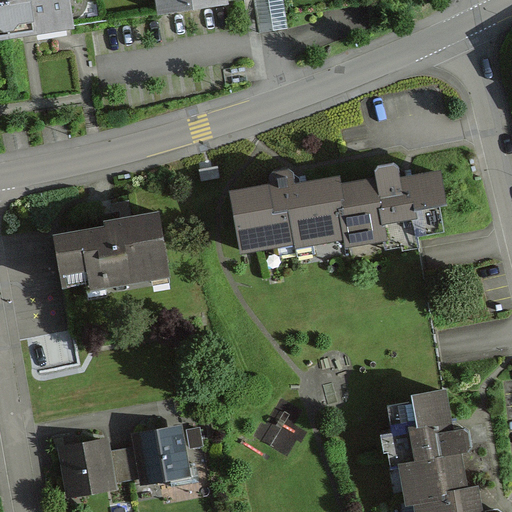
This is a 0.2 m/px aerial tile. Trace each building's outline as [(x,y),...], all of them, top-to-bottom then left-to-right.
[(0,0),(0,43),(73,32),(72,25),(68,0),(0,0)] [(230,6),(228,0),(154,0),(157,16),(230,6)] [(270,186),(228,193),(240,258),(297,247),(299,256),(345,248),(349,247),(351,254),(394,246),(391,227),(424,221),(422,214),(453,209),(446,172),(405,180),(402,165),(377,170),(379,181),(342,187),(341,179),(301,186),(298,167),(267,172),(270,186)] [(160,216),(53,233),(63,298),(171,281),(160,216)] [(403,507),(412,505),(466,490),(460,454),(470,452),(466,425),(453,427),(447,388),(409,394),(415,429),(426,427),(431,458),(396,463),(403,507)] [(180,428),(129,438),(139,488),(190,479),(180,428)] [(108,440),(57,450),(67,503),(118,492),(108,440)] [(482,511),(478,488),(466,490),(412,505),(413,511),(482,511)]
